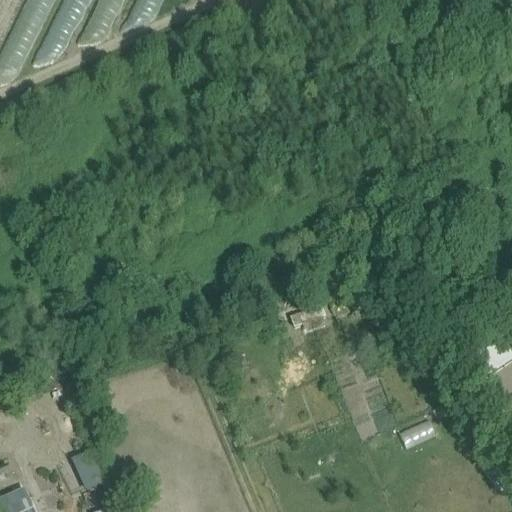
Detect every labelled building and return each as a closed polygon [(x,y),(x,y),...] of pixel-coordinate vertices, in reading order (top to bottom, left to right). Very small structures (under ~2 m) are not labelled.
[(252,387),(261,384),(254,365),(245,369),(252,387)] [(265,388),(234,396),(238,411),(269,403),(265,388)] [(506,502),(511,497),(511,477),(498,457),(483,467),(506,502)] [(71,478),(79,497),(90,492),(83,474),(71,478)] [(10,511),(38,511),(33,496),(8,505),(10,511)]
